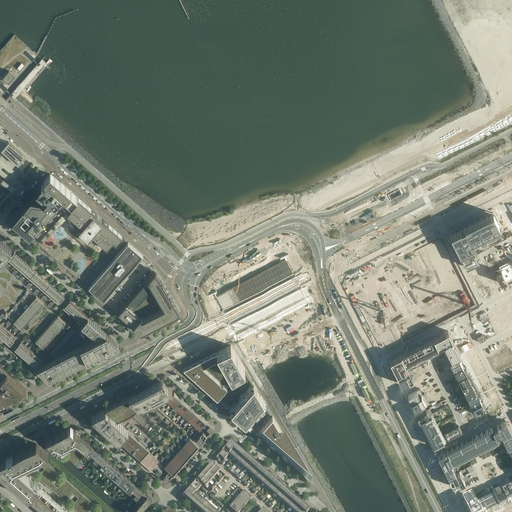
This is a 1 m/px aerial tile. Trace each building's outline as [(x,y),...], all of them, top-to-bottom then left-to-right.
[(2,78),(7,82),(13,75),(9,71),(5,75),(2,78)] [(9,142),(1,150),(18,165),(25,157),(9,142)] [(77,198),(50,174),(44,181),(46,183),(44,186),(43,186),(60,201),(63,198),(71,205),(77,198)] [(43,221),(60,201),(43,186),(44,186),(42,184),(25,205),(43,221)] [(399,189),(388,195),(391,201),(402,196),(399,189)] [(97,215),(77,198),(71,205),(74,207),(71,210),(67,214),(77,223),(77,224),(74,227),(79,232),(75,237),(82,244),(83,245),(84,246),(84,245),(89,240),(94,245),(97,242),(97,241),(107,250),(113,242),(117,245),(122,239),(123,238),(103,221),(96,215),(97,215)] [(43,221),(25,205),(25,206),(24,207),(23,206),(12,220),(13,221),(30,236),(43,221)] [(492,213),(450,235),(451,237),(463,262),(473,257),(468,246),(472,245),(473,246),(502,231),(494,216),(492,213)] [(0,263),(12,250),(0,240),(0,239),(0,263)] [(374,273),(351,284),(360,301),(364,299),(366,302),(367,305),(363,307),(385,351),(474,305),(441,239),(382,269),(392,287),(431,267),(447,297),(393,324),(380,298),(378,300),(376,297),(375,294),(382,290),(374,273)] [(141,255),(128,243),(89,287),(103,299),(115,285),(128,271),(141,255)] [(11,262),(17,255),(14,252),(7,259),(11,262)] [(15,265),(21,258),(17,255),(11,262),(15,265)] [(18,269),(25,261),(21,258),(15,265),(18,269)] [(22,272),(28,265),(25,261),(18,269),(22,272)] [(476,262),(466,267),(480,294),(495,286),(489,273),(484,276),(476,262)] [(501,269),(500,270),(506,280),(511,277),(511,272),(507,264),(501,267),(501,269)] [(26,275),(32,268),(28,265),(22,272),(26,275)] [(44,303),(36,297),(31,292),(1,266),(0,267),(0,310),(6,316),(14,322),(21,329),(22,329),(44,304),(44,303)] [(29,278),(36,271),(32,268),(26,275),(29,278)] [(500,268),(494,271),(500,283),(506,280),(500,270),(500,268)] [(33,281),(39,274),(36,271),(29,278),(33,281)] [(494,271),(489,273),(495,286),(500,283),(494,271)] [(36,284),(43,277),(39,274),(33,281),(36,284)] [(163,284),(158,275),(151,282),(148,280),(146,281),(127,303),(125,305),(128,307),(124,312),(121,310),(118,313),(121,316),(123,318),(125,320),(127,321),(129,323),(131,325),(133,327),(135,328),(140,333),(143,329),(144,329),(145,330),(176,315),(180,313),(175,305),(174,302),(173,300),(171,298),(170,295),(169,293),(167,291),(166,288),(164,286),(163,284)] [(40,288),(46,280),(43,277),(36,284),(40,288)] [(44,291),(50,284),(46,280),(40,288),(44,291)] [(47,294),(54,287),(50,284),(44,291),(47,294)] [(51,297),(57,290),(54,287),(47,294),(51,297)] [(54,300),(61,293),(57,290),(51,297),(54,300)] [(58,304),(65,296),(64,296),(61,293),(54,300),(58,304)] [(511,299),(496,307),(508,330),(511,328),(511,299)] [(67,311),(73,304),(70,301),(69,301),(63,308),(67,311)] [(70,314),(77,307),(73,304),(67,311),(70,314)] [(74,317),(80,310),(77,307),(70,314),(74,317)] [(78,321),(84,313),(80,310),(74,317),(78,321)] [(81,324),(88,317),(84,313),(78,321),(81,324)] [(65,322),(58,316),(54,320),(62,327),(65,322)] [(89,330),(95,323),(88,317),(82,324),(85,327),(89,330)] [(62,327),(54,320),(50,324),(58,331),(62,327)] [(93,334),(99,326),(95,323),(89,330),(93,334)] [(58,331),(50,324),(47,328),(54,335),(58,331)] [(105,332),(99,326),(93,334),(96,337),(105,332)] [(0,335),(2,338),(9,330),(5,327),(0,333),(0,335)] [(53,356),(76,331),(72,327),(49,353),(53,356)] [(54,335),(47,328),(43,333),(51,339),(54,335)] [(6,341),(12,334),(9,330),(2,338),(6,341)] [(418,346),(390,360),(398,376),(409,371),(407,367),(425,358),(430,356),(443,349),(449,361),(460,355),(448,331),(424,343),(418,346)] [(108,344),(115,341),(105,332),(96,337),(99,339),(94,341),(100,353),(107,350),(106,347),(108,346),(108,344)] [(51,339),(43,333),(39,337),(47,344),(51,339)] [(10,344),(16,337),(12,334),(6,341),(10,344)] [(47,344),(39,337),(35,341),(36,341),(35,341),(43,348),(47,344)] [(18,352),(25,345),(21,341),(15,348),(15,349),(18,352)] [(100,353),(94,341),(88,345),(94,356),(100,353)] [(107,350),(119,344),(115,341),(108,344),(108,346),(106,347),(107,350)] [(22,355),(28,348),(25,345),(18,352),(22,355)] [(94,356),(88,345),(81,348),(87,360),(94,356)] [(224,349),(217,352),(221,359),(220,359),(231,377),(243,370),(245,369),(231,346),(230,346),(224,349)] [(26,358),(32,351),(28,348),(22,355),(26,358)] [(87,360),(81,348),(75,351),(81,363),(87,360)] [(29,361),(36,354),(32,351),(26,358),(29,361)] [(81,363),(75,351),(68,355),(74,366),(81,363)] [(221,359),(217,352),(214,355),(211,356),(214,362),(220,359),(221,359)] [(33,364),(39,357),(36,354),(29,361),(33,364)] [(74,366),(68,355),(62,358),(67,370),(74,366)] [(460,355),(449,361),(453,369),(464,363),(460,355)] [(214,362),(211,356),(208,358),(204,359),(207,365),(214,362)] [(37,368),(43,361),(39,357),(33,364),(37,368)] [(67,370),(62,358),(55,361),(61,373),(67,370)] [(207,365),(204,359),(201,362),(197,362),(201,369),(201,368),(203,368),(207,365)] [(61,373),(55,361),(48,365),(53,374),(47,377),(49,379),(61,373)] [(201,369),(197,362),(195,365),(191,366),(194,372),(201,369)] [(464,363),(453,369),(457,377),(468,371),(464,363)] [(53,374),(48,365),(47,366),(46,364),(41,366),(38,368),(37,368),(47,377),(53,374)] [(28,390),(15,379),(0,365),(0,398),(3,401),(4,402),(28,390)] [(221,386),(201,368),(201,369),(194,372),(191,366),(188,368),(184,369),(183,369),(189,374),(195,379),(217,399),(219,398),(226,390),(227,388),(223,384),(221,386)] [(398,377),(397,377),(401,384),(402,384),(413,379),(411,376),(415,374),(412,369),(409,371),(398,376),(398,377)] [(468,371),(457,377),(467,395),(478,390),(468,371)] [(413,379),(402,384),(405,390),(415,384),(413,379)] [(149,449),(128,430),(128,429),(124,426),(116,419),(172,391),(161,381),(91,416),(140,459),(148,450),(149,449)] [(415,384),(405,390),(407,395),(416,391),(420,389),(417,384),(415,384)] [(231,411),(245,423),(264,402),(254,385),(231,411)] [(416,391),(407,395),(410,401),(419,396),(423,394),(420,389),(416,391)] [(467,395),(465,397),(467,402),(468,402),(470,401),(480,395),(478,391),(478,390),(467,395)] [(170,404),(178,396),(174,392),(166,401),(167,401),(170,404)] [(419,396),(410,401),(414,409),(428,401),(424,393),(423,394),(419,396)] [(470,401),(468,402),(471,407),(483,401),(483,400),(480,395),(470,401)] [(174,407),(181,399),(178,396),(170,404),(174,407)] [(177,410),(185,402),(181,399),(174,407),(177,410)] [(471,407),(469,408),(471,413),(475,411),(486,406),(483,401),(471,407)] [(181,414),(188,405),(185,402),(177,410),(181,414)] [(423,404),(414,409),(417,414),(426,409),(429,408),(427,402),(423,404)] [(185,417),(192,408),(188,405),(181,414),(185,417)] [(478,417),(464,424),(467,429),(491,417),(486,406),(475,411),(478,417)] [(188,420),(196,411),(192,408),(185,417),(188,420)] [(417,414),(416,415),(419,419),(420,419),(430,414),(432,413),(429,408),(426,409),(417,414)] [(192,423),(199,415),(196,411),(188,420),(192,423)] [(430,414),(420,419),(430,439),(431,441),(433,446),(444,441),(444,440),(441,436),(440,433),(431,415),(430,414)] [(196,426),(203,418),(199,415),(192,423),(196,426)] [(442,427),(456,420),(454,416),(440,422),(442,427)] [(301,465),(272,417),(271,418),(261,430),(262,431),(260,434),(258,432),(258,433),(267,441),(294,465),(296,467),(297,468),(301,466),(300,465),(301,465)] [(203,425),(207,421),(203,418),(196,426),(199,429),(199,430),(203,425)] [(214,428),(207,421),(203,425),(209,430),(205,434),(203,432),(196,440),(200,443),(214,428)] [(469,439),(438,455),(449,476),(459,471),(454,460),(475,450),(497,438),(496,436),(501,434),(507,447),(511,444),(511,433),(506,421),(469,439)] [(451,428),(444,431),(445,434),(447,437),(448,438),(448,439),(455,435),(462,432),(461,430),(458,424),(458,425),(451,428)] [(92,446),(78,434),(71,428),(47,440),(75,465),(85,454),(89,457),(95,449),(92,446)] [(198,445),(190,438),(187,442),(195,449),(198,445)] [(229,454),(236,447),(232,443),(231,441),(230,443),(224,450),(229,454)] [(195,449),(187,442),(184,445),(192,453),(195,449)] [(113,511),(48,454),(36,444),(0,461),(0,473),(44,511),(113,511)] [(192,453),(184,445),(180,449),(189,456),(192,453)] [(233,458),(240,450),(236,447),(229,454),(229,455),(233,458)] [(92,460),(99,452),(95,450),(96,449),(95,449),(89,457),(92,460)] [(189,456),(180,449),(177,452),(186,460),(189,456)] [(144,462),(151,453),(148,450),(140,459),(144,462)] [(224,461),(229,455),(229,454),(224,450),(216,459),(218,461),(221,458),(224,461)] [(237,462),(244,454),(240,450),(233,458),(237,462)] [(96,463),(103,455),(102,455),(99,453),(99,452),(92,460),(96,463)] [(186,460),(177,452),(174,456),(182,463),(186,460)] [(147,465),(155,457),(151,453),(144,462),(147,465)] [(241,465),(248,457),(244,454),(237,462),(241,465)] [(99,466),(106,459),(106,458),(106,459),(103,456),(103,455),(96,463),(99,466)] [(182,463),(174,456),(171,460),(179,467),(182,463)] [(151,468),(158,461),(159,460),(159,459),(158,460),(155,457),(147,465),(151,468)] [(245,469),(252,461),(248,457),(241,465),(245,469)] [(103,469),(110,462),(109,462),(106,459),(99,466),(103,469)] [(179,467),(171,460),(168,463),(176,471),(179,467)] [(156,465),(159,462),(158,461),(151,468),(166,482),(173,474),(169,471),(164,476),(160,473),(162,471),(156,465)] [(249,473),(256,464),(252,461),(245,469),(249,473)] [(107,473),(113,465),(110,462),(103,469),(107,473)] [(176,471),(168,463),(165,467),(164,467),(169,471),(173,474),(176,471)] [(220,471),(212,464),(208,468),(216,475),(220,471)] [(253,476),(260,468),(256,464),(249,473),(253,476)] [(110,476),(117,468),(115,467),(113,465),(114,465),(113,465),(107,473),(110,476)] [(114,479),(121,472),(121,471),(121,472),(117,469),(117,468),(110,476),(114,479)] [(216,475),(208,468),(205,472),(213,479),(216,475)] [(257,480),(264,472),(260,468),(253,476),(257,480)] [(459,471),(449,476),(451,482),(463,476),(461,470),(459,471)] [(118,483),(125,475),(124,475),(121,472),(114,479),(118,483)] [(213,479),(205,472),(201,476),(209,483),(213,479)] [(261,483),(268,475),(264,472),(257,480),(261,483)] [(122,486),(129,478),(128,478),(125,475),(118,483),(122,486)] [(265,487),(272,479),(268,475),(261,483),(265,487)] [(463,476),(451,482),(454,487),(465,482),(468,480),(465,475),(463,476)] [(209,483),(201,476),(197,480),(205,487),(209,483)] [(474,477),(468,480),(471,485),(476,482),(474,477)] [(126,489),(132,482),(132,481),(132,482),(129,479),(129,478),(122,486),(126,489)] [(269,490),(276,482),(272,479),(265,487),(269,490)] [(130,493),(136,485),(132,482),(133,482),(132,482),(126,489),(130,493)] [(195,493),(201,486),(196,482),(187,492),(192,497),(195,493)] [(273,494),(280,486),(276,482),(269,490),(273,494)] [(465,482),(454,487),(458,496),(469,491),(465,482)] [(133,496),(140,488),(139,488),(136,485),(130,493),(133,496)] [(277,497),(284,489),(280,486),(273,494),(277,497)] [(137,499),(143,491),(140,489),(140,488),(133,496),(137,499)] [(282,501),(289,493),(284,489),(277,497),(282,501)] [(511,495),(509,490),(500,495),(506,506),(511,502),(511,495)] [(140,502),(147,495),(144,492),(143,491),(137,499),(140,502)] [(469,491),(458,496),(461,501),(471,496),(472,496),(469,491)] [(192,497),(187,492),(184,496),(183,495),(182,497),(184,498),(188,501),(192,497)] [(252,499),(244,492),(240,496),(247,503),(252,499)] [(494,494),(490,496),(492,500),(497,510),(506,506),(499,492),(494,495),(494,494)] [(199,497),(195,493),(192,497),(188,501),(192,504),(199,497)] [(286,505),(293,497),(289,493),(282,501),(286,505)] [(139,511),(152,498),(147,494),(147,495),(140,502),(131,511),(139,511)] [(247,503),(240,496),(236,500),(244,507),(247,503)] [(471,496),(461,501),(463,505),(465,508),(466,511),(493,511),(497,510),(492,500),(489,501),(487,497),(474,503),(471,496)] [(196,508),(203,500),(199,497),(192,504),(196,508)] [(290,508),(297,500),(293,497),(286,505),(290,508)] [(200,511),(207,504),(203,500),(196,508),(200,511)] [(244,507),(236,500),(233,504),(241,510),(244,507)] [(294,511),(301,504),(297,500),(290,508),(294,511)]
